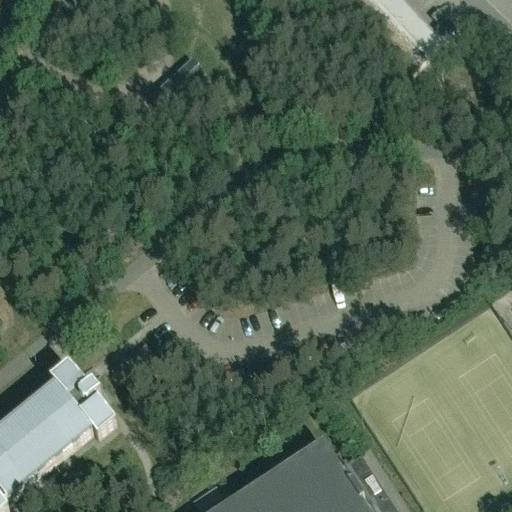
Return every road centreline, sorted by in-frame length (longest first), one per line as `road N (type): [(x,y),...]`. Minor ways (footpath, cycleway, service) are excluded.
road 1 (unclassified): [(0,380),(259,178),(351,151),(511,151)]
road 2 (unknown): [(162,0),(173,17),(170,39),(132,78),(24,78)]
